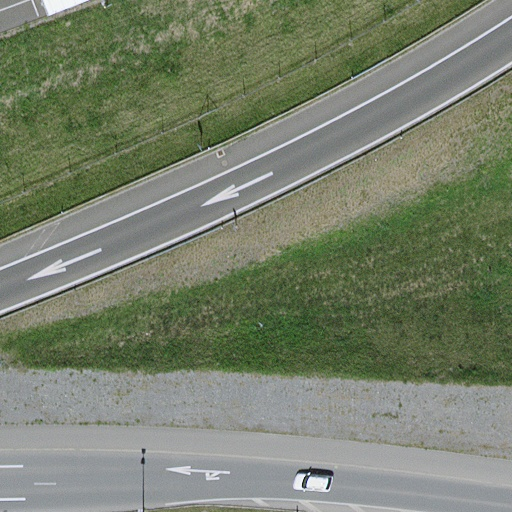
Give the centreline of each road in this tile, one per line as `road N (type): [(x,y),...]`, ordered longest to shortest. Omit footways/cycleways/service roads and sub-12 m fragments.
road 1 (motorway): [(511,37),(303,157),(0,297)]
road 2 (secondary): [(0,510),(154,503),(310,511)]
